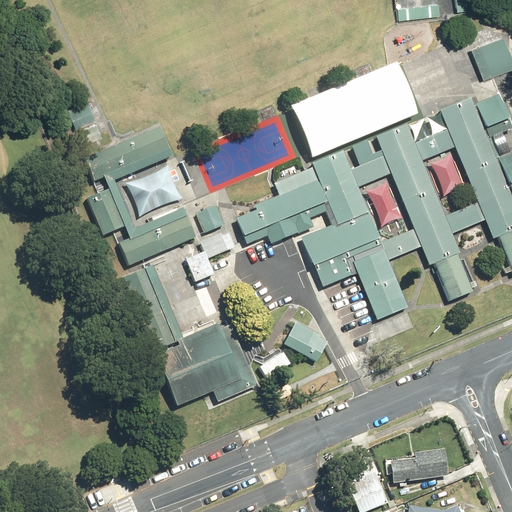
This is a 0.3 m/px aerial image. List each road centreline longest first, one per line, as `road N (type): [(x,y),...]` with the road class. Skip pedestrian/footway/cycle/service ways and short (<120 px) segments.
road 1 (residential): [(129,511),(460,371)]
road 2 (residential): [(460,371),(511,495)]
